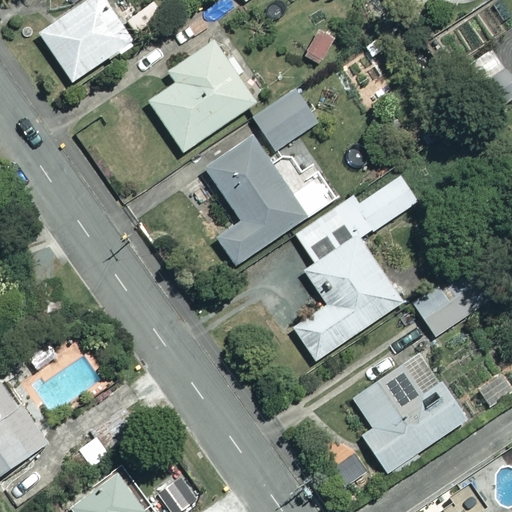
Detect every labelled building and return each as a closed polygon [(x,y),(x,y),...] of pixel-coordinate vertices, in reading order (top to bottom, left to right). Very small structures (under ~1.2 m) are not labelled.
[(133,42),(105,0),(88,0),(39,31),(71,81),(133,42)] [(243,0),(209,0),(220,16),(243,0)] [(254,101),(212,40),(169,70),(176,81),(148,100),(183,150),(254,101)] [(318,120),(295,88),(253,117),(275,150),(318,120)] [(306,215),(252,135),(205,167),(240,218),(215,235),(234,263),(306,215)] [(417,199),(400,173),(358,201),(353,194),(295,233),(314,261),(303,269),(327,304),(293,327),(315,359),(402,301),(360,238),(417,199)] [(484,301),(462,270),(413,304),(435,335),(484,301)] [(464,419),(418,349),(350,395),(371,427),(361,433),(386,471),(464,419)] [(511,392),(511,387),(502,372),(477,388),(490,407),(511,392)] [(0,473),(45,440),(0,379),(0,378),(0,473)] [(59,481),(46,459),(4,485),(18,506),(59,481)] [(140,511),(149,505),(121,467),(70,505),(74,511),(140,511)]
